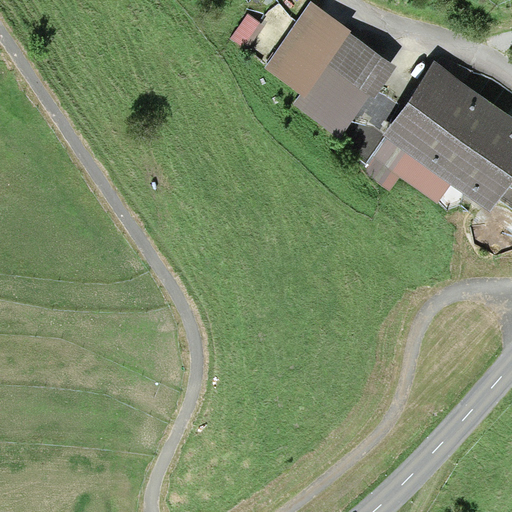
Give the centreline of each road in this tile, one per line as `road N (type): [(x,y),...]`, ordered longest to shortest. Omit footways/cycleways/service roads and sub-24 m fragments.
road 1 (track): [(0,38),(181,310),(193,353),(181,421),(146,511)]
road 2 (track): [(281,511),(325,485),(375,438),(429,310),(454,296),(491,291),(511,306)]
road 3 (secondary): [(370,511),(511,366)]
